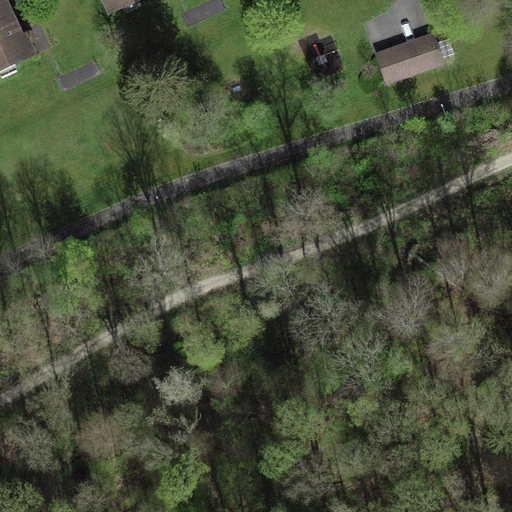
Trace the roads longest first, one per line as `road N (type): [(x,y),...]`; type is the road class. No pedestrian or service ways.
road 1 (track): [(511,160),(176,307),(0,403)]
road 2 (track): [(0,267),(511,51)]
